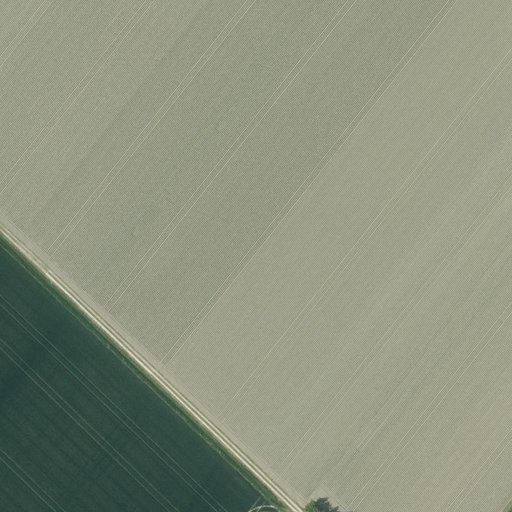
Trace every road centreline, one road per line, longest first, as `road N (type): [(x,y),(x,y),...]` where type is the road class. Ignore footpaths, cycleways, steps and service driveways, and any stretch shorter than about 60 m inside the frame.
road 1 (track): [(0,228),(151,371)]
road 2 (track): [(298,511),(151,371)]
